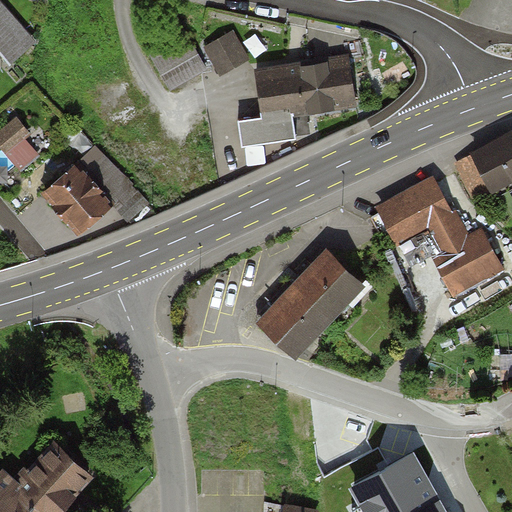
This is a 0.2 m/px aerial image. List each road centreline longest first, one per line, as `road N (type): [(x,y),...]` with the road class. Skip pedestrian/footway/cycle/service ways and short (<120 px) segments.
road 1 (primary): [(109,270),(473,109)]
road 2 (residential): [(154,373),(242,364),(436,418)]
road 3 (residential): [(473,109),(452,60),(412,25),(300,0)]
road 4 (unclassified): [(154,373),(173,448),(177,511)]
